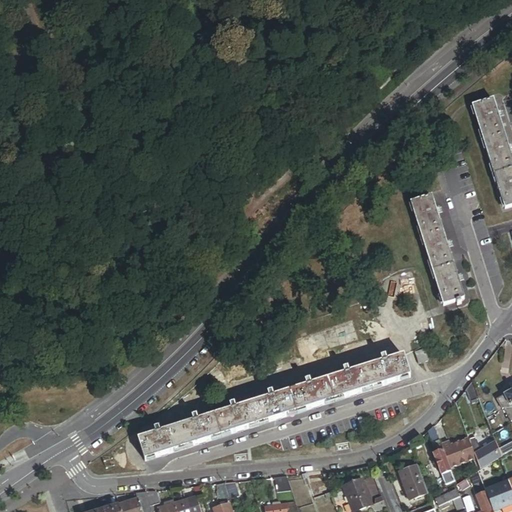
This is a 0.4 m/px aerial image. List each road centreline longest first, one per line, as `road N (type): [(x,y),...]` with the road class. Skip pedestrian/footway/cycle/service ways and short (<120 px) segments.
road 1 (secondary): [(511,19),(349,155),(262,270),(64,450)]
road 2 (residential): [(64,450),(87,484),(99,488),(373,455),(417,430),(511,314)]
